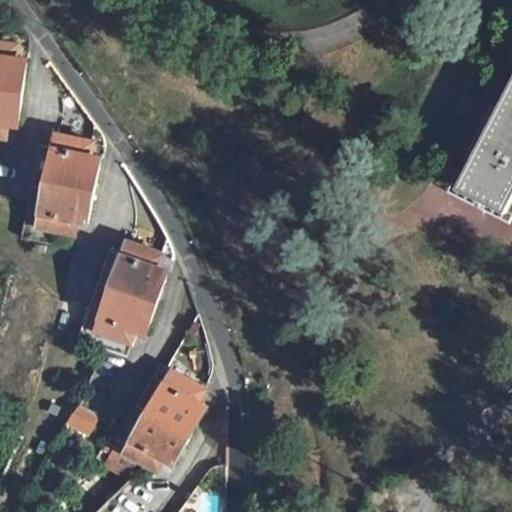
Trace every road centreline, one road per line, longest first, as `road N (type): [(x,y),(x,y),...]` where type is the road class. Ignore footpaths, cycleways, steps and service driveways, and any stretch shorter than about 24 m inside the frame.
road 1 (unclassified): [(0,29),(68,45),(109,94),(244,378),(241,511)]
road 2 (unknown): [(383,205),(500,0)]
road 3 (residential): [(195,0),(250,41),(301,47),(349,30),(394,0)]
